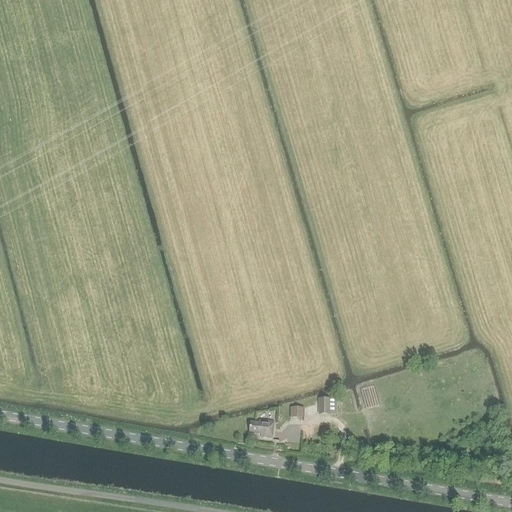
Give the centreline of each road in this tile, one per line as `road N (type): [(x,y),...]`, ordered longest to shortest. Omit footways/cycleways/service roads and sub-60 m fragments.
road 1 (tertiary): [(511,503),(0,416)]
road 2 (unclassified): [(202,511),(0,478)]
